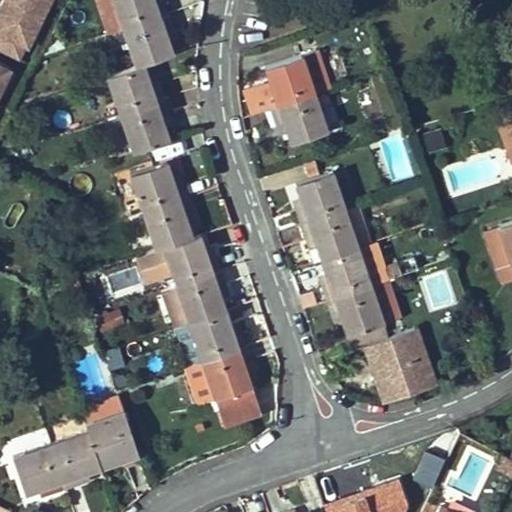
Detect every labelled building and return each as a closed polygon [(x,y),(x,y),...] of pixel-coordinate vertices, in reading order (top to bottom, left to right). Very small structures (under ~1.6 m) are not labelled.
[(0,47),(18,56),(25,42),(27,43),(43,10),(41,10),(45,0),(2,0),(0,4),(0,10),(4,12),(0,19),(0,47)] [(123,27),(113,0),(101,0),(111,31),(123,27)] [(113,0),(123,27),(168,12),(163,0),(113,0)] [(168,12),(123,27),(136,65),(144,63),(173,53),(167,35),(175,32),(168,12)] [(39,55),(64,47),(60,37),(50,33),(39,55)] [(328,88),(315,51),(302,55),(315,92),(328,88)] [(270,107),(315,92),(302,55),(301,54),(265,66),(270,80),(271,85),(264,87),(270,107)] [(0,70),(6,74),(9,67),(0,62),(0,70)] [(158,79),(151,82),(144,63),(136,65),(107,75),(120,113),(165,98),(158,79)] [(270,107),(264,87),(262,83),(244,89),(252,114),(270,107)] [(290,142),(328,130),(315,92),(270,107),(276,126),(284,123),(290,142)] [(163,119),(171,116),(165,98),(120,113),(132,151),(170,138),(163,119)] [(511,160),(511,119),(498,124),(511,161),(511,160)] [(421,132),(425,150),(444,146),(440,128),(421,132)] [(143,210),(187,195),(181,176),(174,179),(167,160),(130,173),(143,210)] [(301,224),(346,208),(332,170),(294,183),(302,201),(294,204),(301,224)] [(187,217),(194,214),(187,195),(143,210),(156,247),(193,235),(187,217)] [(320,258),(358,245),(346,208),(301,224),(307,243),(314,240),(320,258)] [(497,268),(511,261),(511,220),(485,230),(497,268)] [(175,284),(221,269),(214,249),(207,252),(201,233),(193,235),(156,247),(148,250),(155,270),(169,265),(175,284)] [(326,299),(371,283),(358,245),(320,258),(327,276),(320,278),(326,299)] [(384,261),(377,263),(384,279),(388,278),(400,273),(396,262),(386,265),(384,261)] [(511,277),(511,261),(497,268),(501,282),(511,277)] [(103,274),(110,295),(141,285),(134,265),(103,274)] [(175,284),(161,290),(173,327),(174,327),(226,309),(219,290),(228,288),(221,269),(175,284)] [(428,307),(453,303),(447,269),(422,273),(428,307)] [(77,273),(68,276),(74,293),(83,290),(77,273)] [(333,318),(340,315),(347,333),(384,321),(400,316),(388,278),(384,279),(371,283),(326,299),(333,318)] [(490,323),(484,306),(475,309),(481,325),(490,323)] [(114,328),(108,308),(91,314),(98,333),(114,328)] [(239,323),(232,326),(226,309),(174,327),(188,364),(202,359),(246,344),(239,323)] [(476,327),(470,310),(461,314),(467,330),(476,327)] [(389,335),(384,321),(347,333),(351,347),(389,335)] [(214,397),(252,384),(245,366),(253,364),(246,344),(202,359),(214,397)] [(110,372),(125,367),(119,347),(104,351),(110,372)] [(199,402),(214,397),(202,359),(188,364),(186,365),(199,402)] [(224,423),(261,410),(252,384),(214,397),(224,423)] [(86,421),(123,408),(119,394),(82,407),(86,421)] [(138,453),(123,408),(86,421),(89,429),(102,466),(138,453)] [(102,466),(89,429),(50,442),(65,487),(85,479),(83,473),(102,466)] [(65,487),(50,442),(12,456),(24,492),(42,486),(45,493),(65,487)] [(322,494),(327,511),(396,511),(411,508),(401,472),(322,494)] [(449,502),(472,511),(476,501),(453,491),(449,502)] [(426,499),(421,510),(426,511),(430,511),(435,503),(426,499)]
